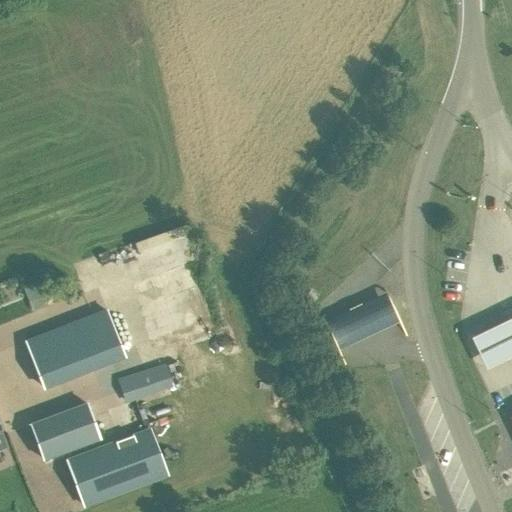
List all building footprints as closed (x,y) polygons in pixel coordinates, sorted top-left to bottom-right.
[(360,300),(323,318),(338,349),(374,331),(399,319),(384,288),(360,300)] [(511,310),(472,330),(487,361),(511,349),(511,310)] [(112,363),(94,318),(13,350),(31,394),(112,363)] [(125,399),(228,364),(223,347),(119,381),(125,399)] [(213,414),(230,402),(218,385),(201,396),(213,414)] [(175,393),(176,426),(193,425),(191,393),(175,393)] [(87,403),(30,425),(43,459),(100,438),(87,403)] [(149,429),(67,460),(84,505),(166,475),(149,429)]
